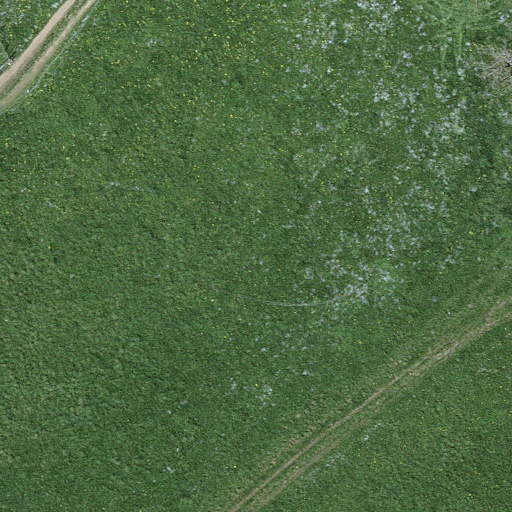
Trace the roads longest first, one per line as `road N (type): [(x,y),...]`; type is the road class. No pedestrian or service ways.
road 1 (track): [(253,511),(511,306)]
road 2 (track): [(0,90),(62,35),(87,0)]
